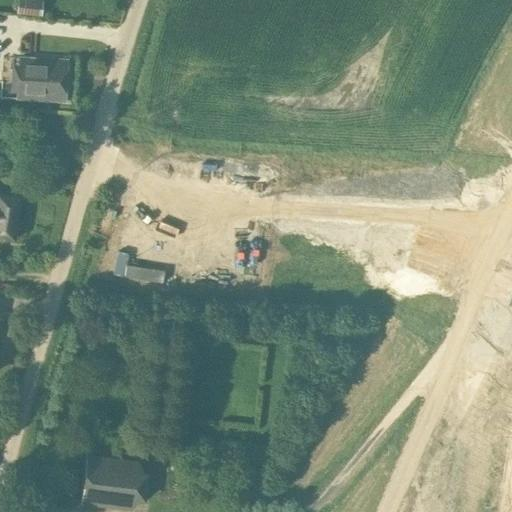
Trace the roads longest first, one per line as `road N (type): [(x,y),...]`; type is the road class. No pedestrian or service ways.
road 1 (unclassified): [(0,494),(138,0)]
road 2 (unclassified): [(386,511),(511,246)]
road 3 (track): [(449,511),(468,351)]
road 4 (track): [(511,380),(480,472),(451,511)]
